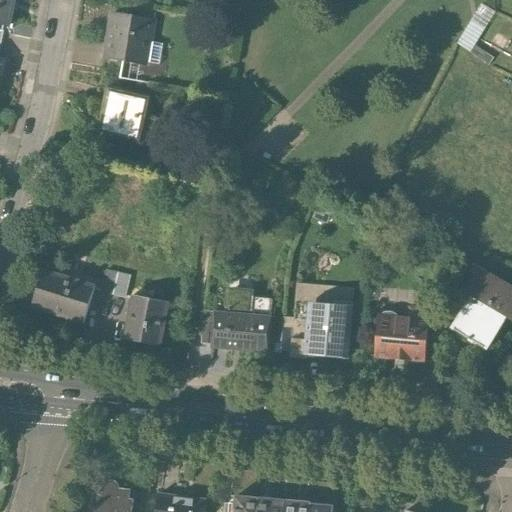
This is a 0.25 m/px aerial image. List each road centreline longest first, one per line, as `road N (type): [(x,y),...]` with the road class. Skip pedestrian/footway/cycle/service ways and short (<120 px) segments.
road 1 (primary): [(56,393),(511,446)]
road 2 (residential): [(0,258),(39,125),(62,0)]
road 3 (residential): [(56,393),(23,511)]
